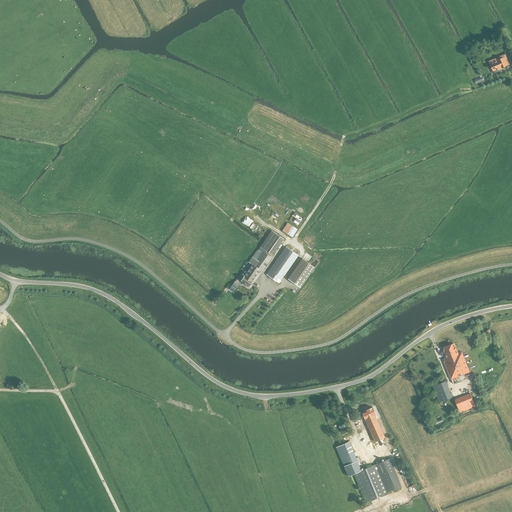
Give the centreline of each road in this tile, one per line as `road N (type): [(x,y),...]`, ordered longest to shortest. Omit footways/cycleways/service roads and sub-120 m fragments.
road 1 (unclassified): [(511,264),(430,283),(320,345),(258,352),(214,329),(132,258),(90,241),(31,241),(0,221)]
road 2 (unclassified): [(511,306),(430,332),(369,377),(338,388),(248,395),(195,368),(105,293),(0,274)]
road 3 (track): [(117,511),(35,349),(2,311),(18,281)]
road 4 (track): [(345,133),(329,188),(225,337)]
